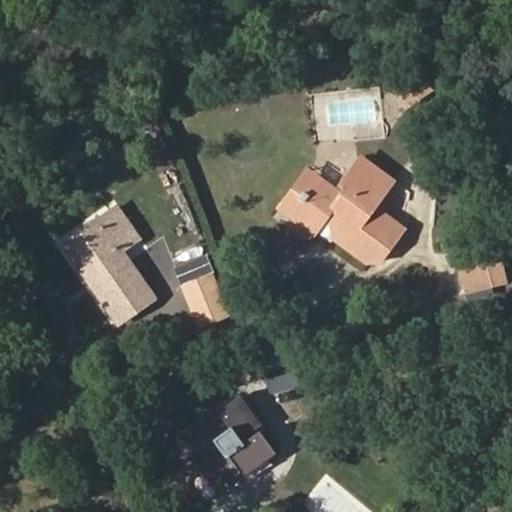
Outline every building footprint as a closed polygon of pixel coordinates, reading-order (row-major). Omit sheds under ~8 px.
[(392,243),(401,230),(373,211),(391,184),(362,162),(343,187),(345,191),(341,194),(319,178),(291,219),(316,236),(331,217),(340,224),(346,239),(380,264),(397,263),(405,253),(392,243)] [(291,219),(319,178),(308,171),(280,211),(291,219)] [(157,298),(123,250),(143,236),(119,202),(99,216),(111,232),(80,255),(101,285),(95,290),(120,324),(157,298)] [(80,255),(111,232),(99,216),(58,247),(70,263),(73,260),(80,255)] [(415,240),(401,230),(392,243),(405,253),(415,240)] [(101,285),(80,255),(73,260),(95,290),(101,285)] [(502,263),(486,268),(494,293),(511,288),(502,263)] [(486,268),(460,276),(469,301),(494,293),(486,268)] [(209,278),(180,289),(192,318),(220,307),(209,278)] [(273,389),(300,384),(294,354),(267,359),(273,389)] [(198,452),(218,485),(243,468),(244,471),(274,451),(260,428),(262,426),(242,393),(216,409),(213,405),(182,425),(199,450),(198,452)]
